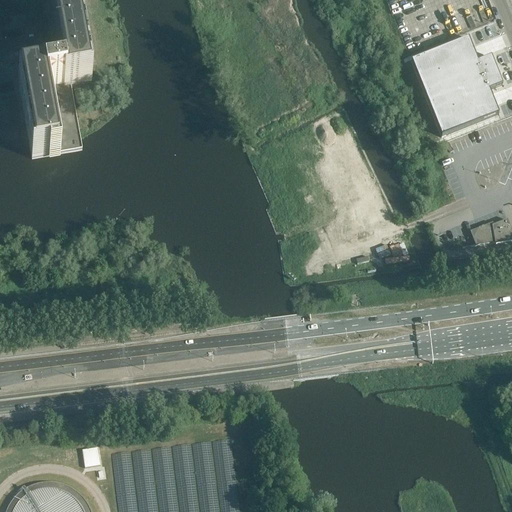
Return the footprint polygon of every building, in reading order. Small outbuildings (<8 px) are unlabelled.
[(18,81),(28,136),(32,159),(82,150),(71,86),(91,82),(78,4),(50,9),(60,65),(44,68),(45,76),(18,81)] [(492,85),(487,87),(489,92),(502,87),(491,58),(478,63),(468,39),(411,62),(426,101),(483,77),(485,81),(490,79),(492,85)] [(483,77),(426,101),(441,139),(499,116),(489,92),(487,87),(492,85),(490,79),(485,81),(483,77)] [(74,92),(76,104),(82,103),(80,91),(74,92)] [(511,231),(508,221),(493,227),(493,228),(473,236),(478,248),(507,243),(508,242),(509,242),(510,241),(511,240),(511,238),(511,231)] [(406,245),(397,246),(398,256),(408,254),(406,245)] [(100,448),(84,450),(86,468),(102,466),(100,448)] [(15,498),(9,506),(6,511),(90,511),(89,509),(83,500),(77,493),(69,488),(60,485),(51,484),(41,484),(32,487),(23,491),(15,498)]
